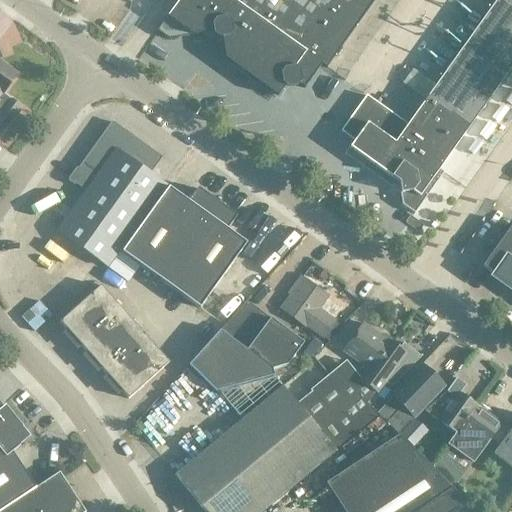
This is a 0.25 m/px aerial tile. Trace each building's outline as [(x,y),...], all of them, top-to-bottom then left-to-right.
[(212,44),(243,0),(180,0),(166,20),(158,32),(169,40),(203,34),(206,36),(204,39),(212,44)] [(243,0),(212,44),(219,50),(221,47),(224,49),(226,60),(278,97),(286,86),(288,88),(297,86),(298,84),(305,89),(322,65),(327,68),(375,0),(243,0)] [(415,215),(444,174),(440,170),(511,69),(511,0),(497,0),(408,126),(367,96),(341,132),(355,142),(350,149),(385,174),(387,185),(401,195),(403,206),(415,215)] [(0,138),(22,109),(3,94),(18,75),(0,62),(0,138)] [(112,123),(80,169),(80,175),(74,183),(87,193),(58,233),(108,268),(166,187),(150,175),(162,158),(112,123)] [(169,188),(122,253),(199,310),(247,245),(227,231),(237,218),(198,190),(189,203),(169,188)] [(511,227),(483,268),(495,277),(493,279),(511,292),(511,291),(511,227)] [(306,327),(321,338),(333,322),(318,311),(327,298),(302,280),(294,291),(296,292),(283,311),(306,328),(306,327)] [(127,400),(168,365),(101,287),(60,323),(127,400)] [(248,301),(221,333),(188,368),(215,394),(274,378),(272,370),(289,366),(305,344),(248,301)] [(344,353),(368,370),(369,371),(376,361),(379,363),(392,345),(364,325),(344,353)] [(368,370),(361,380),(360,382),(365,386),(357,392),(372,410),(363,418),(369,425),(391,407),(380,393),(391,377),(398,382),(423,357),(422,356),(421,357),(405,345),(404,344),(400,351),(392,345),(379,363),(376,361),(369,371),(368,370)] [(347,363),(339,369),(311,392),(312,393),(297,405),(283,387),(175,476),(204,511),(263,511),(337,452),(336,452),(369,425),(363,418),(372,410),(357,392),(365,386),(360,382),(361,380),(347,363)] [(403,408),(414,419),(444,387),(422,367),(392,398),(403,408)] [(168,408),(187,381),(178,374),(159,401),(168,408)] [(456,434),(476,405),(460,393),(456,398),(447,392),(426,411),(456,434)] [(476,405),(456,434),(449,442),(474,461),(502,424),(476,405)] [(0,511),(36,489),(12,453),(31,438),(5,407),(0,411),(0,511)] [(414,419),(403,408),(387,425),(399,435),(414,419)] [(413,447),(427,433),(415,422),(401,436),(413,447)] [(511,432),(496,454),(511,465),(511,432)] [(374,454),(333,482),(352,510),(393,482),(374,454)] [(36,489),(0,511),(84,511),(59,474),(36,489)] [(465,511),(451,489),(414,511),(465,511)]
